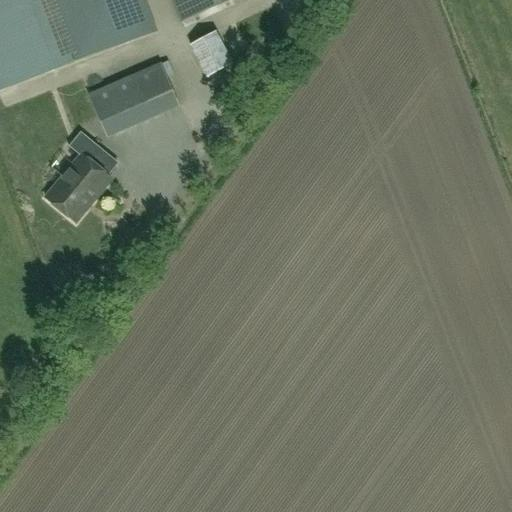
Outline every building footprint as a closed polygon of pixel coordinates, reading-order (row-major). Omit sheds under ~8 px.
[(139,0),(0,0),(0,91),(152,33),(139,0)] [(172,0),(181,21),(236,0),(172,0)] [(216,33),(191,45),(207,77),(231,65),(216,33)] [(89,96),(107,138),(179,106),(167,79),(173,76),(168,62),(161,65),(89,96)] [(228,75),(225,70),(215,75),(218,81),(228,75)] [(80,156),(46,199),(76,223),(111,179),(88,160),(99,147),(81,133),(69,147),(80,156)] [(131,167),(148,175),(152,166),(135,158),(131,167)]
